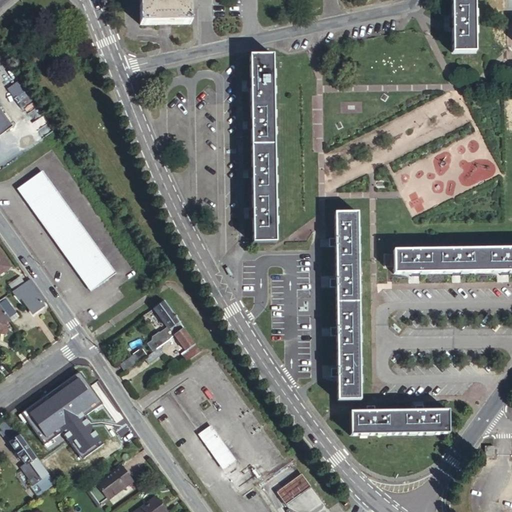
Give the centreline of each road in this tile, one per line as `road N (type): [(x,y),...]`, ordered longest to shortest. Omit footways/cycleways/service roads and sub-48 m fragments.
road 1 (residential): [(114,69),(190,239),(260,362),(335,460),(387,511)]
road 2 (residential): [(114,69),(411,0)]
road 3 (residential): [(81,342),(202,511)]
road 4 (residential): [(511,376),(413,511)]
road 5 (residential): [(0,222),(81,342)]
